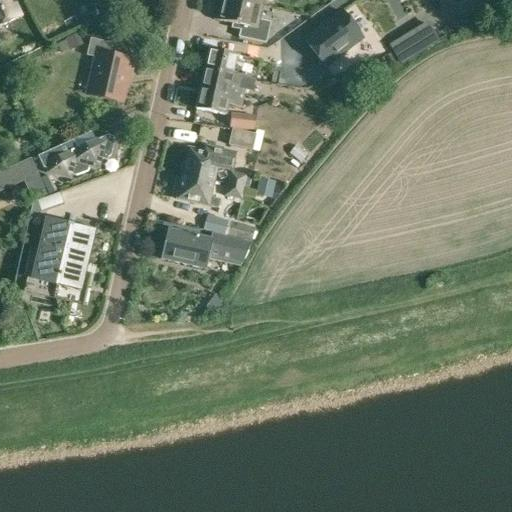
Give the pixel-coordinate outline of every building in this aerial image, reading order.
[(0,0),(0,26),(20,17),(12,0),(0,0)] [(95,0),(102,12),(123,0),(95,0)] [(238,37),(266,43),(270,23),(260,20),(263,6),(236,0),(220,0),(216,20),(241,26),(238,37)] [(339,56),(337,55),(347,48),(348,49),(362,39),(342,12),(328,23),(329,24),(320,31),(318,30),(304,40),(324,67),(339,56)] [(426,24),(388,47),(400,66),(438,43),(426,24)] [(64,40),(70,51),(84,46),(78,34),(64,40)] [(87,95),(120,102),(125,77),(129,78),(133,60),(114,56),(117,44),(89,38),(85,56),(95,58),(87,95)] [(247,79),(248,79),(256,81),(260,61),(209,49),(204,69),(234,76),(234,75),(247,78),(247,79)] [(204,69),(200,88),(229,95),(230,91),(243,94),(245,94),(248,79),(247,79),(247,78),(234,75),(234,76),(204,69)] [(354,100),(342,85),(326,98),(339,113),(354,100)] [(195,108),(226,116),(229,106),(241,108),(245,94),(243,94),(230,91),(229,95),(200,88),(195,108)] [(228,128),(232,129),(252,131),(254,116),(230,114),(228,128)] [(257,132),(256,135),(232,129),(229,145),(258,152),(262,133),(257,132)] [(47,173),(69,179),(70,175),(75,176),(87,172),(88,166),(98,168),(100,159),(107,160),(113,137),(106,135),(77,149),(72,140),(37,156),(43,168),(48,169),(47,173)] [(301,164),(307,156),(296,147),(290,155),(301,164)] [(183,174),(214,181),(217,164),(232,168),(235,153),(220,149),(218,155),(189,148),(185,162),(184,163),(182,168),(183,171),(183,174)] [(0,171),(0,189),(24,178),(25,181),(38,175),(30,158),(0,171)] [(229,174),(227,184),(243,187),(248,189),(251,178),(247,177),(247,175),(229,171),(229,174)] [(210,197),(214,181),(183,174),(181,179),(179,180),(178,185),(179,188),(177,199),(218,209),(220,199),(210,197)] [(259,179),(256,194),(271,198),(275,182),(259,179)] [(243,187),(227,184),(224,196),(235,198),(241,199),(243,189),(243,187)] [(70,199),(46,204),(48,215),(72,210),(70,199)] [(41,213),(37,202),(33,204),(31,214),(34,215),(41,213)] [(222,236),(226,222),(208,217),(204,231),(213,234),(213,233),(222,236)] [(25,286),(54,293),(69,228),(69,225),(45,219),(37,252),(29,250),(27,260),(31,260),(25,286)] [(226,235),(252,241),(256,228),(230,221),(226,235)] [(54,293),(84,300),(90,274),(95,275),(97,266),(87,264),(94,231),(69,225),(69,228),(54,293)] [(162,259),(206,269),(208,259),(241,267),(251,242),(222,236),(213,233),(213,234),(212,239),(168,229),(162,259)]
